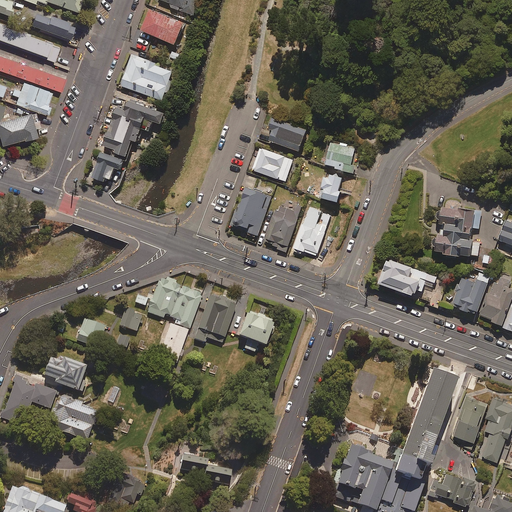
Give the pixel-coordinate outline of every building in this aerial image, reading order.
[(19,0),(0,0),(0,15),(15,19),(19,0)] [(40,0),(81,15),(86,0),(40,0)] [(160,0),(171,4),(170,7),(193,15),(198,0),(160,0)] [(154,6),(146,29),(184,43),(192,20),(154,6)] [(39,9),(33,32),(77,44),(83,21),(39,9)] [(60,46),(0,24),(0,41),(54,61),(60,46)] [(173,49),(170,57),(178,60),(181,52),(173,49)] [(184,67),(136,51),(125,84),(174,99),(184,67)] [(0,55),(0,70),(61,92),(66,79),(0,55)] [(46,115),(54,92),(24,82),(21,91),(15,89),(12,95),(19,97),(16,105),(46,115)] [(159,110),(129,99),(125,109),(117,106),(113,117),(117,118),(113,130),(109,129),(103,144),(116,149),(115,151),(127,155),(133,139),(137,141),(142,127),(152,131),(159,110)] [(31,114),(0,122),(0,136),(3,147),(38,138),(31,114)] [(307,130),(273,117),(270,127),(274,129),(270,140),(300,151),(307,130)] [(356,147),(333,141),(327,166),(354,173),(356,165),(352,164),(356,147)] [(294,160),(262,148),(254,170),(286,181),(294,160)] [(124,159),(102,152),(93,177),(110,183),(114,171),(119,172),(124,159)] [(343,177),(332,173),(331,178),(327,177),(321,196),(339,201),(342,191),(339,190),(343,177)] [(272,195),(248,187),(242,203),(240,203),(233,223),(260,232),(272,195)] [(302,207),(289,202),(287,208),(281,206),(279,211),(276,210),(266,240),(273,243),(272,246),(287,251),(302,207)] [(331,216),(310,208),(306,221),(304,220),(294,247),(317,255),(331,216)] [(481,211),(442,209),(440,236),(438,236),(437,252),(443,252),(443,255),(479,257),(479,241),(470,240),(471,228),(480,229),(481,211)] [(511,223),(506,221),(499,241),(506,243),(505,246),(511,248),(511,223)] [(495,257),(484,255),(483,263),(494,265),(495,257)] [(421,292),(425,281),(434,284),(437,277),(387,259),(379,284),(414,297),(416,290),(421,292)] [(490,277),(479,273),(476,283),(462,278),(452,306),(476,315),(490,277)] [(511,282),(499,278),(497,284),(494,282),(489,295),(487,294),(479,315),(493,320),(492,322),(502,326),(511,297),(511,290),(508,289),(511,282)] [(172,286),(168,285),(169,282),(161,279),(148,312),(164,318),(165,315),(170,317),(181,286),(173,283),(172,286)] [(426,288),(422,299),(431,303),(430,306),(437,309),(447,285),(438,282),(434,291),(426,288)] [(181,286),(170,317),(174,318),(172,322),(189,329),(203,294),(181,286)] [(147,298),(137,295),(135,302),(145,306),(147,298)] [(236,304),(210,295),(195,339),(205,342),(206,337),(223,343),(236,304)] [(142,315),(127,309),(121,325),(136,331),(142,315)] [(247,312),(238,335),(248,339),(245,348),(256,352),(260,343),(266,345),(274,322),(247,312)] [(106,326),(84,319),(77,340),(99,347),(106,326)] [(65,325),(56,322),(53,329),(62,332),(65,325)] [(189,329),(172,322),(159,357),(176,364),(189,329)] [(130,339),(120,335),(116,344),(126,348),(130,339)] [(81,381),(86,367),(60,358),(59,361),(50,358),(44,376),(55,379),(54,383),(82,392),(85,382),(81,381)] [(393,447),(388,461),(350,447),(340,473),(337,471),(329,495),(360,506),(358,511),(414,511),(425,481),(421,479),(426,465),(430,467),(433,459),(430,458),(457,381),(432,372),(404,451),(393,447)] [(26,384),(26,382),(16,378),(3,418),(14,422),(15,417),(25,420),(31,402),(50,408),(56,391),(35,384),(34,387),(26,384)] [(98,410),(59,395),(47,427),(87,441),(98,410)] [(487,404),(467,397),(454,437),(465,441),(463,447),(472,450),(487,404)] [(511,427),(511,405),(493,399),(486,418),(489,419),(485,431),(489,433),(481,457),(497,463),(506,439),(508,439),(511,427)] [(208,460),(184,455),(181,469),(206,473),(208,460)] [(230,484),(232,470),(207,467),(205,481),(230,484)] [(145,485),(118,473),(107,499),(127,508),(130,501),(133,503),(138,493),(141,494),(145,485)] [(454,501),(461,480),(446,475),(442,486),(432,482),(427,495),(435,498),(436,495),(454,501)] [(461,480),(454,501),(453,503),(467,508),(476,483),(461,478),(461,480)] [(52,500),(13,485),(3,511),(63,511),(66,506),(52,501),(52,500)] [(92,501),(72,492),(68,501),(68,505),(74,511),(76,511),(94,511),(95,510),(89,508),(92,501)] [(492,509),(491,511),(495,511),(511,511),(511,502),(500,498),(501,496),(497,494),(495,499),(493,498),(490,508),(492,509)]
